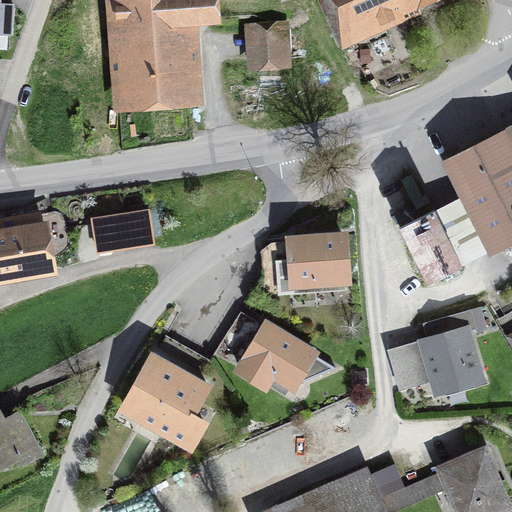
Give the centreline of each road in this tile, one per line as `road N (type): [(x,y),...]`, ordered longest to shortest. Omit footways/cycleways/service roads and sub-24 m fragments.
road 1 (residential): [(276,144),(279,204),(159,299),(83,421),(50,511)]
road 2 (tertiary): [(0,186),(276,144)]
road 3 (tertiary): [(276,144),(389,115),(511,55)]
road 4 (unclassified): [(0,125),(43,0)]
